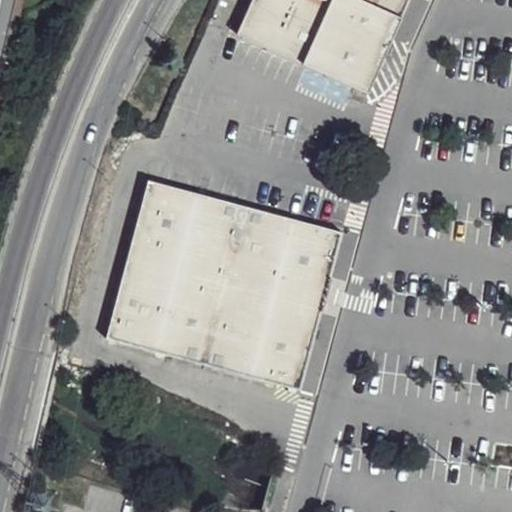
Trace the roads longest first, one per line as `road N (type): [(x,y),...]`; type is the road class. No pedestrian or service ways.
road 1 (secondary): [(0,471),(100,108),(156,0)]
road 2 (secondary): [(112,0),(29,196),(0,302)]
